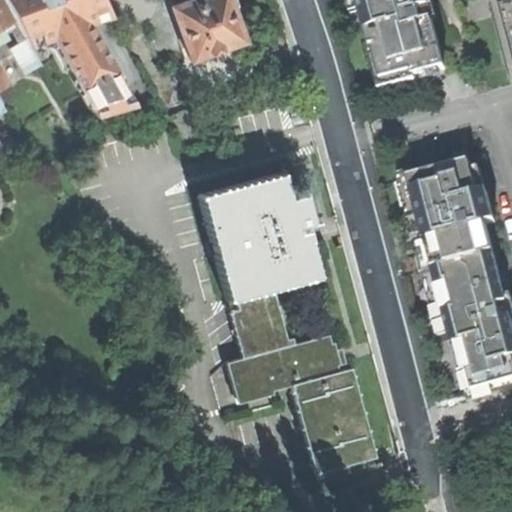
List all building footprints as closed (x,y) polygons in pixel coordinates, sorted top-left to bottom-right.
[(17,43),(25,39),(3,0),(0,0),(0,39),(5,37),(0,27),(0,26),(8,21),(8,26),(17,43)] [(3,0),(25,39),(26,41),(38,63),(64,108),(78,97),(95,117),(134,105),(87,22),(109,12),(102,0),(3,0)] [(179,65),(191,100),(256,77),(234,13),(237,7),(235,0),(193,0),(172,7),(191,61),(179,65)] [(416,78),(446,70),(434,22),(424,24),(421,11),(430,9),(427,0),(358,0),(363,18),(365,18),(368,28),(382,83),(401,78),(403,86),(417,82),(416,78)] [(38,63),(26,41),(12,48),(24,71),(38,63)] [(0,113),(5,112),(0,104),(13,96),(0,73),(0,113)] [(195,136),(212,131),(205,108),(188,113),(195,136)] [(466,370),(471,390),(511,379),(511,324),(486,224),(495,222),(487,192),(478,194),(470,162),(407,179),(421,232),(423,240),(425,239),(432,268),(431,269),(447,330),(458,372),(466,370)] [(314,473),(375,456),(374,450),(375,449),(375,447),(373,447),(369,432),(370,432),(370,429),(368,429),(363,414),(365,413),(365,411),(363,411),(361,407),(358,396),(360,395),(360,393),(358,393),(354,377),(356,377),(355,375),(353,375),(351,368),(338,372),(337,366),(340,366),(335,344),(332,344),(329,335),(294,345),(293,338),(287,339),(273,289),(317,277),(304,230),(298,232),(296,233),(294,227),(315,221),(314,220),(309,221),(306,207),(301,189),(300,189),(301,194),(287,198),(280,173),(201,195),(198,197),(226,300),(228,301),(235,299),(237,311),(231,313),(229,314),(241,358),(227,362),(237,402),(271,393),(271,391),(290,386),(291,391),(290,392),(290,394),(292,394),(296,409),(294,410),(295,412),(297,412),(301,427),(299,428),(300,430),(302,430),(306,446),(304,447),(305,449),(307,448),(311,464),(309,464),(310,467),(312,466),(314,473)]
